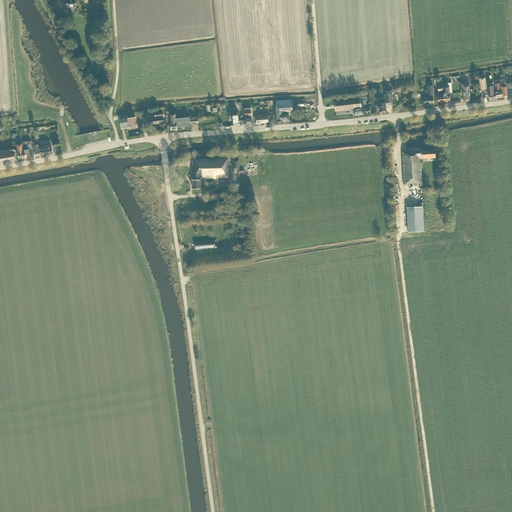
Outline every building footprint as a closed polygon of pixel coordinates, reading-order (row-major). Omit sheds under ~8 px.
[(77,2),(77,1),(75,1),(75,0),(68,0),(69,1),(66,2),(66,4),(63,4),(64,11),(69,11),(69,8),(76,7),(76,4),(77,4),(77,3),(77,2)] [(505,83),(504,79),(499,80),(500,84),(495,84),(496,93),(495,93),(495,94),(496,99),(502,98),(501,92),(502,92),(503,98),(508,97),(505,83)] [(428,97),(421,97),(422,105),(433,104),(432,96),(434,96),(432,83),(430,83),(430,82),(426,82),(426,84),(428,97)] [(444,94),(443,94),(444,102),(450,102),(449,94),(452,93),(451,83),(447,84),(448,87),(443,87),(444,94)] [(463,102),(470,102),(468,83),(460,84),(461,94),(463,94),(463,102)] [(436,103),(444,102),(443,94),(443,91),(442,87),(437,87),(438,92),(438,95),(436,96),(436,103)] [(362,100),(363,105),(363,108),(363,109),(364,114),(370,114),(370,108),(368,108),(368,106),(366,107),(365,100),(366,100),(365,93),(361,94),(362,97),(362,100)] [(363,108),(363,105),(360,105),(359,99),(334,102),(335,112),(353,110),(354,116),(363,115),(363,108)] [(292,112),(292,104),(291,104),(291,100),(275,101),(275,105),(276,123),(283,122),(285,122),(286,122),(287,122),(288,121),(289,121),(288,114),(287,114),(287,113),(292,112)] [(379,113),(386,112),(385,103),(382,104),(381,100),(377,101),(377,104),(378,108),(379,113)] [(233,126),(239,126),(238,112),(228,113),(229,121),(232,121),(233,126)] [(268,114),(258,115),(258,112),(254,113),(254,116),(255,124),(269,123),(268,114)] [(162,117),(164,116),(163,113),(154,114),(155,117),(152,118),(153,125),(163,123),(162,117)] [(176,128),(190,127),(189,118),(176,120),(175,114),(169,115),(171,131),(177,130),(176,128)] [(121,129),(136,127),(135,118),(120,121),(121,129)] [(25,159),(30,158),(29,151),(31,150),(30,142),(22,143),(24,153),(25,159)] [(24,153),(23,153),(22,144),(16,145),(17,150),(15,151),(16,159),(18,159),(19,160),(25,159),(24,153)] [(40,156),(52,154),(51,146),(48,146),(39,147),(39,148),(40,156)] [(16,159),(15,151),(14,150),(10,151),(10,152),(8,152),(8,151),(2,152),(2,153),(0,153),(0,163),(3,163),(10,162),(10,161),(16,160),(16,159)] [(422,159),(435,158),(434,151),(421,151),(401,153),(403,184),(421,183),(420,164),(422,163),(422,159)] [(228,178),(228,160),(228,159),(227,159),(192,160),(193,165),(192,165),(192,174),(193,180),(192,180),(192,189),(201,189),(200,179),(206,178),(228,178)] [(424,232),(423,207),(406,208),(407,233),(424,232)] [(195,250),(215,248),(214,241),(194,243),(195,250)]
